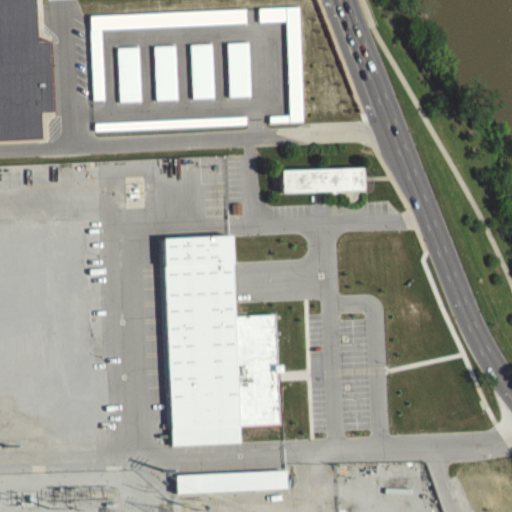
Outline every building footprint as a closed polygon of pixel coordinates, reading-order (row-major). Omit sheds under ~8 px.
[(0,0),(31,0),(33,39),(47,39),(50,110),(36,110),(37,137),(0,138),(0,0)] [(277,168),(359,166),(360,172),(363,171),(363,181),(360,181),(360,188),(278,190),(277,168)] [(103,371),(105,412),(92,413),(92,419),(47,420),(46,373),(0,374),(0,228),(68,227),(72,351),(88,351),(89,371),(103,371)] [(160,236),(169,445),(238,442),(237,424),(277,422),(275,375),(272,313),(231,315),(228,233),(227,234),(160,236)] [(173,474),(283,469),(284,487),(174,492),(173,474)]
